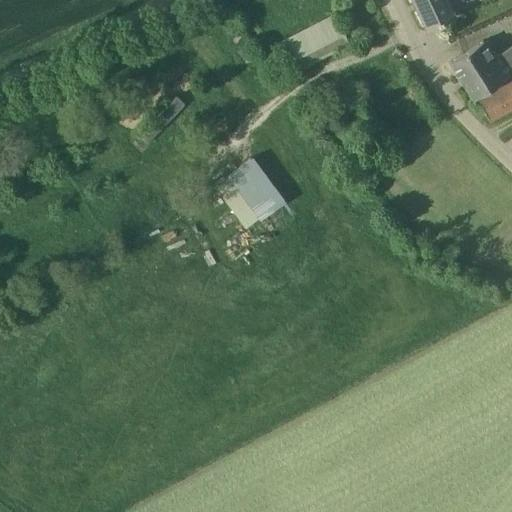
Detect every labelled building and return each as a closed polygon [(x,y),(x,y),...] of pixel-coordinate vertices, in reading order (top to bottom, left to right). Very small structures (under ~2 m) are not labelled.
[(412,0),(417,9),(427,30),(458,15),(450,0),(412,0)] [(336,15),(280,42),(294,70),(349,43),(336,15)] [(483,41),(449,63),(474,100),(511,74),(511,46),(494,58),(483,41)] [(511,81),(478,99),(489,121),(511,109),(511,81)] [(177,95),(155,114),(163,124),(185,105),(177,95)] [(252,156),(213,184),(246,229),(285,202),(252,156)]
